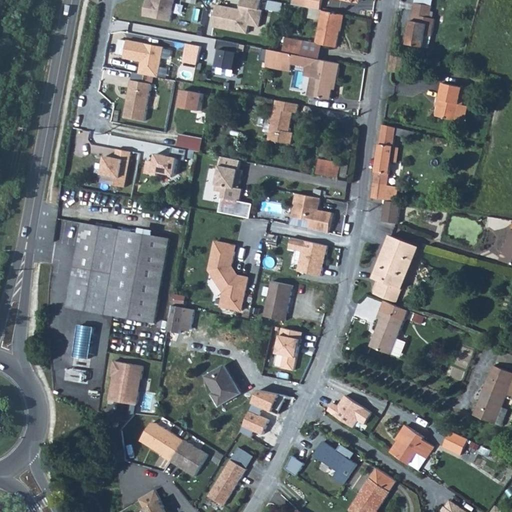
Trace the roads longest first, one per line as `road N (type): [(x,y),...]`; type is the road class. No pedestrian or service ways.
road 1 (residential): [(388,0),(355,248),(329,350),(249,511)]
road 2 (tertiary): [(26,247),(71,0)]
road 3 (unknown): [(183,343),(228,350),(248,364),(276,413),(297,424)]
road 4 (tertiary): [(26,383),(19,347),(26,247)]
road 5 (residential): [(104,0),(81,126)]
